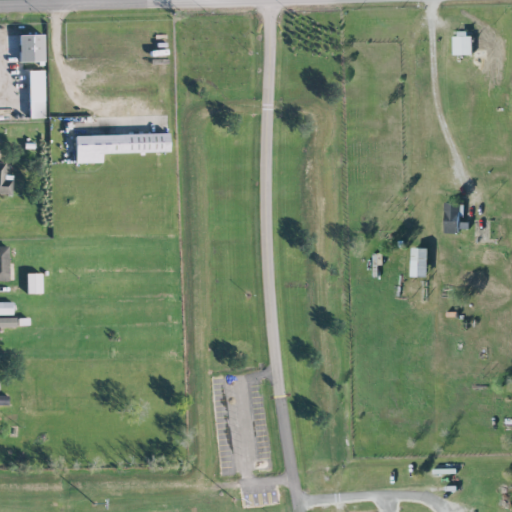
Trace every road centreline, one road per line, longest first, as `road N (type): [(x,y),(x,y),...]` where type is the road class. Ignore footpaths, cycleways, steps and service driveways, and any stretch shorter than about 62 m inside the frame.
road 1 (residential): [(268,0),(266,257),(298,511)]
road 2 (tertiary): [(0,4),(268,0)]
